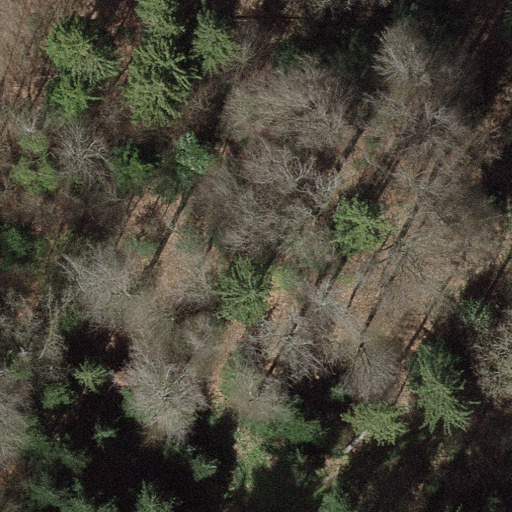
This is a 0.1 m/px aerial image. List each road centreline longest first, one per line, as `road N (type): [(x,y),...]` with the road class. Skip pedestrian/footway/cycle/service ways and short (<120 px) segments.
road 1 (track): [(300,511),(511,365)]
road 2 (track): [(59,0),(0,122)]
